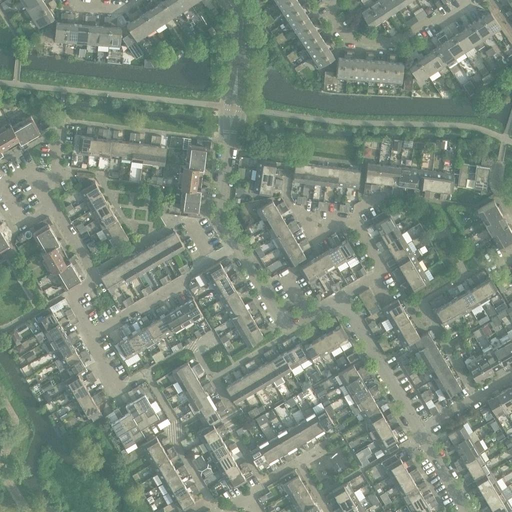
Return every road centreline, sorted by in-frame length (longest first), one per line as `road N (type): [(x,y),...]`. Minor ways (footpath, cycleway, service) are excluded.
road 1 (residential): [(468,5),(392,43),(348,40),(333,0)]
road 2 (tertiary): [(422,435),(343,297)]
road 3 (tertiary): [(343,297),(290,326),(238,243)]
road 4 (unclassified): [(91,333),(70,294),(95,280),(54,208)]
road 5 (residential): [(91,333),(211,259)]
road 6 (residential): [(40,183),(32,169),(2,185),(24,225),(54,208)]
